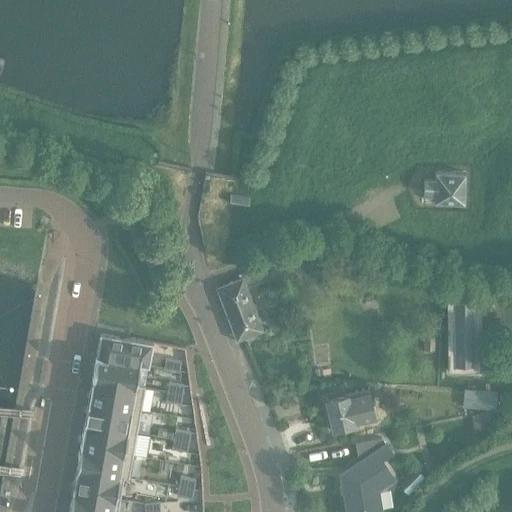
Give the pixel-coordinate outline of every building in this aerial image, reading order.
[(465,204),(466,173),(435,172),(432,178),(424,179),(424,194),(431,197),(434,203),(465,204)] [(265,280),(281,275),(290,272),(287,262),(278,266),(277,262),(261,267),(265,280)] [(222,285),(243,339),(264,331),(243,277),(222,285)] [(266,288),(266,292),(267,296),(276,297),(279,293),(279,289),(277,286),(268,285),(266,288)] [(455,366),(475,366),(474,302),(454,302),(455,366)] [(100,333),(96,356),(149,365),(153,343),(100,333)] [(96,356),(92,379),(145,388),(149,365),(96,356)] [(166,361),(164,369),(173,371),(174,362),(166,361)] [(92,379),(88,401),(141,410),(145,388),(92,379)] [(169,384),(167,394),(182,396),(184,387),(169,384)] [(352,413),(372,408),(368,388),(346,393),(347,396),(326,400),(333,430),(355,425),(352,413)] [(473,391),(472,407),(495,408),(497,393),(473,391)] [(167,394),(166,403),(181,405),(182,396),(167,394)] [(88,401),(84,424),(137,433),(141,410),(88,401)] [(493,410),(472,415),(475,429),(489,426),(493,410)] [(84,424),(80,446),(133,456),(137,433),(84,424)] [(176,431),(174,441),(189,443),(191,434),(176,431)] [(347,511),(381,511),(377,486),(392,477),(382,461),(393,454),(384,438),(357,443),(360,463),(342,473),(347,511)] [(174,441),(172,450),(187,453),(189,443),(174,441)] [(80,446),(76,469),(124,477),(129,478),(133,456),(80,446)] [(76,469),(72,492),(120,500),(124,477),(76,469)] [(181,478),(179,487),(194,490),(196,480),(181,478)] [(179,487),(177,497),(192,500),(194,490),(179,487)] [(72,492),(68,511),(117,511),(120,500),(72,492)]
